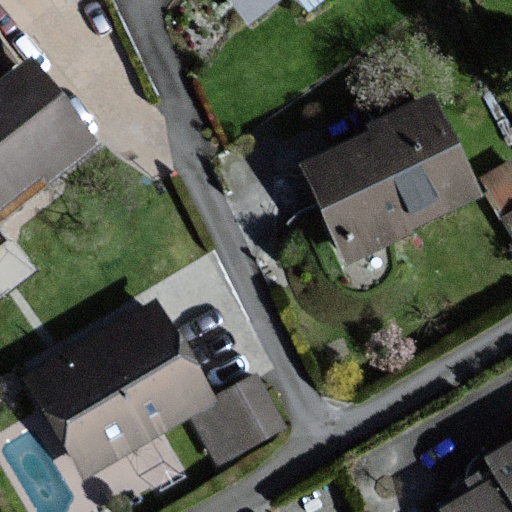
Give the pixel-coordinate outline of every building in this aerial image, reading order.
[(247,0),(257,12),(270,0),(247,0)] [(102,139),(37,57),(0,86),(0,199),(50,161),(59,172),(102,139)] [(481,190),(436,94),(381,119),(386,128),(315,161),(355,248),(481,190)] [(214,402),(208,392),(161,307),(41,373),(93,466),(198,408),(223,453),(282,420),(259,378),(214,402)] [(511,511),(511,448),(501,455),(511,472),(511,473),(458,505),(462,511),(511,511)]
